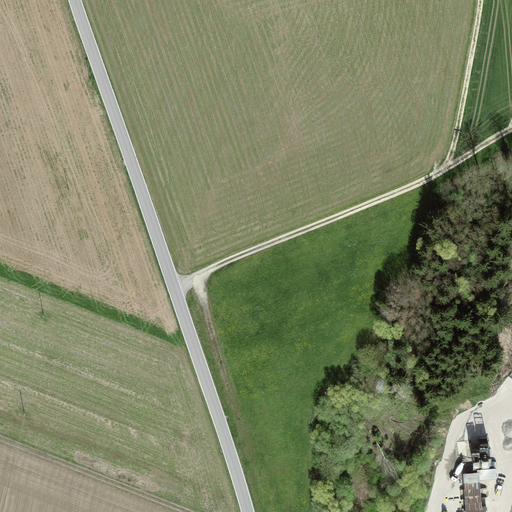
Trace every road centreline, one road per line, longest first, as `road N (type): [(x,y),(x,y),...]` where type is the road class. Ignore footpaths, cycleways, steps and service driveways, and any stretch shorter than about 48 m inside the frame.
road 1 (tertiary): [(247,511),(75,0)]
road 2 (track): [(173,285),(447,167)]
road 3 (track): [(187,511),(0,437)]
road 4 (track): [(447,167),(481,0)]
